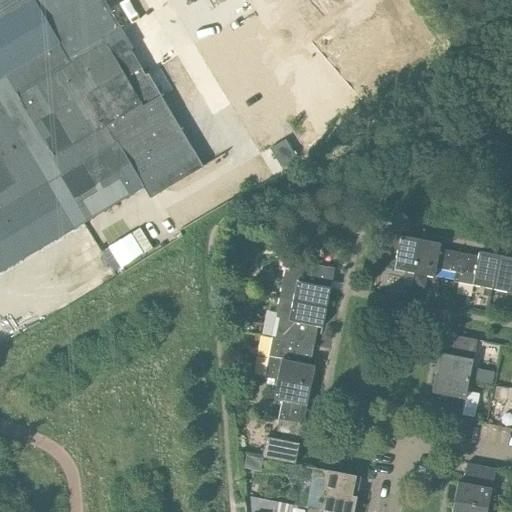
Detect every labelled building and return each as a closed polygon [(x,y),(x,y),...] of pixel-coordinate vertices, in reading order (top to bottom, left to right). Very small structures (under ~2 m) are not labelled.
[(0,0),(0,272),(143,188),(150,198),(203,167),(119,30),(121,29),(104,0),(0,0)] [(284,142),(269,151),(280,170),(294,161),(284,142)] [(119,270),(149,250),(136,230),(106,249),(119,270)] [(415,275),(421,241),(402,237),(401,242),(381,238),(377,257),(397,261),(395,271),(405,273),(415,275)] [(456,273),(459,253),(440,249),(441,245),(421,241),(415,275),(428,277),(435,279),(436,269),(456,273)] [(491,297),(499,256),(479,252),(479,257),(459,253),(456,273),(452,289),(457,290),(459,283),(484,288),(483,296),(491,297)] [(511,293),(511,259),(499,256),(493,290),(491,297),(491,300),(496,301),(499,291),(511,293)] [(280,299),(327,308),(331,289),(326,288),(330,268),(292,261),(290,273),(285,272),(280,299)] [(346,286),(348,269),(339,268),(337,285),(346,286)] [(412,286),(415,275),(405,273),(403,284),(412,286)] [(412,286),(425,289),(428,277),(415,275),(412,286)] [(237,291),(223,291),(223,305),(226,306),(237,306),(237,291)] [(323,328),(327,308),(280,299),(272,338),(314,347),(318,327),(323,328)] [(436,373),(470,380),(477,341),(449,335),(445,355),(440,354),(436,373)] [(310,366),(314,347),(272,338),(264,377),(278,380),(311,386),(315,367),(310,366)] [(251,367),(243,366),(242,373),(250,374),(251,367)] [(485,383),(488,384),(492,384),(494,372),(487,371),(485,380),(485,383)] [(462,420),(470,380),(436,373),(432,393),(437,394),(433,414),(462,420)] [(307,406),(311,386),(278,380),(274,399),(283,401),(279,420),(299,424),(303,405),(307,406)] [(506,400),(506,399),(508,388),(497,386),(495,398),(506,400)] [(295,444),(299,424),(279,420),(275,440),(266,438),(262,458),(296,465),(300,444),(295,444)] [(262,460),(246,456),(244,468),(260,472),(262,460)] [(455,502),(488,509),(496,469),(467,464),(463,483),(458,482),(455,502)] [(352,497),(356,477),(337,473),(313,468),(311,477),(325,479),(319,511),(325,511),(354,511),(357,498),(352,497)] [(487,511),(488,509),(455,502),(452,511),(487,511)]
